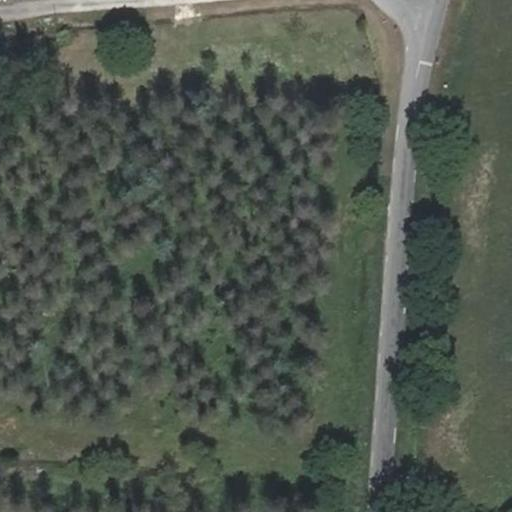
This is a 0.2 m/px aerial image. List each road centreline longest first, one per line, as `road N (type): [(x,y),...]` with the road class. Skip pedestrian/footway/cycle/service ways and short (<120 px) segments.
road 1 (tertiary): [(386,511),(413,136),(431,11)]
road 2 (residential): [(211,0),(0,26)]
